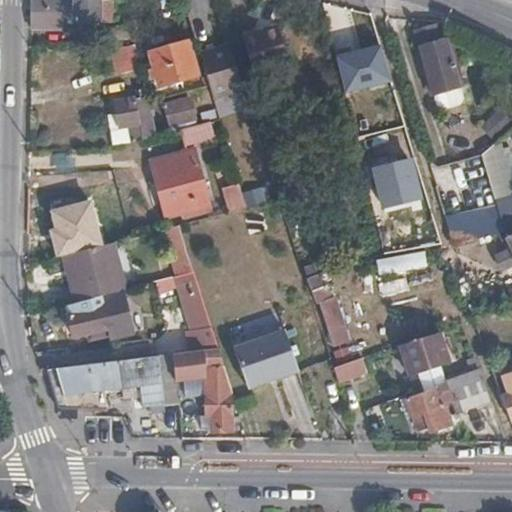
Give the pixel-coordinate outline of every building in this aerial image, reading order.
[(30,0),(30,26),(60,27),(60,15),(73,15),(73,20),(109,21),(109,0),(30,0)] [(453,59),(444,23),(416,30),(432,94),(433,94),(436,103),(441,107),(458,103),(464,96),(453,59)] [(289,64),(277,25),(241,36),(254,74),(289,64)] [(197,77),(188,42),(149,55),(158,88),(197,77)] [(106,49),(113,75),(137,69),(130,43),(106,49)] [(213,99),(243,90),(229,45),(200,53),(213,99)] [(381,45),(337,56),(347,93),(390,82),(381,45)] [(112,140),(127,141),(153,140),(155,139),(143,86),(137,87),(139,95),(113,101),(116,115),(108,117),(112,140)] [(185,124),(180,106),(165,109),(170,127),(185,124)] [(181,146),(212,138),(208,121),(177,128),(181,146)] [(511,128),(502,136),(511,148),(511,128)] [(494,202),(504,233),(511,229),(511,172),(501,137),(480,154),(481,158),(493,199),(494,202)] [(167,213),(208,201),(194,150),(153,162),(167,213)] [(432,173),(444,213),(493,199),(481,158),(432,173)] [(409,161),(374,173),(373,173),(385,209),(386,209),(420,198),(409,161)] [(241,207),(243,206),(237,182),(218,187),(225,211),(241,207)] [(494,202),(445,216),(453,243),(504,233),(494,202)] [(178,224),(163,228),(173,263),(150,270),(152,282),(180,275),(193,271),(178,224)] [(511,235),(505,238),(510,249),(495,256),(501,270),(511,265),(511,235)] [(55,257),(67,304),(99,296),(118,291),(106,243),(55,257)] [(374,260),(375,274),(402,273),(401,258),(374,260)] [(197,331),(210,328),(193,271),(180,275),(197,331)] [(331,298),(327,285),(310,291),(314,303),(317,303),(327,332),(343,326),(335,297),(331,298)] [(118,291),(99,296),(101,306),(67,314),(72,337),(107,329),(108,337),(132,333),(121,290),(118,291)] [(191,350),(199,349),(216,347),(210,328),(197,331),(187,334),(191,350)] [(246,387),(297,370),(283,329),(232,347),(246,387)] [(447,362),(437,333),(400,347),(410,376),(447,362)] [(209,414),(209,438),(243,438),(216,347),(199,349),(200,372),(202,372),(203,377),(204,414),(209,414)] [(191,350),(169,353),(172,381),(203,377),(202,372),(200,372),(199,349),(191,350)] [(161,404),(174,402),(172,381),(171,376),(169,353),(156,354),(161,404)] [(156,354),(56,367),(61,408),(102,410),(100,390),(137,386),(139,406),(161,404),(156,354)] [(359,358),(332,368),(337,381),(363,372),(359,358)] [(455,412),(489,399),(477,367),(444,380),(455,412)] [(500,394),(510,420),(511,419),(511,371),(502,375),(507,392),(500,394)] [(423,411),(428,425),(432,423),(434,429),(449,423),(442,404),(440,404),(434,387),(405,399),(411,415),(423,411)] [(416,429),(428,425),(423,411),(411,415),(416,429)]
